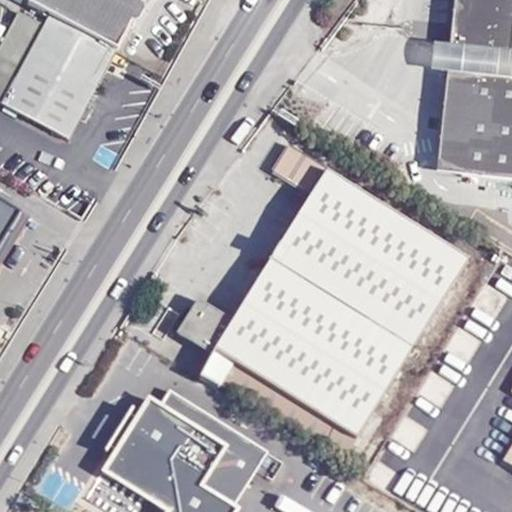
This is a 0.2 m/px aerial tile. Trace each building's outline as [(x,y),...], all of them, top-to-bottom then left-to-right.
[(52,22),(116,56),(145,0),(31,0),(27,9),(52,22)] [(464,72),(454,173),(511,179),(511,0),(447,0),(443,43),(456,45),(455,71),(464,72)] [(0,104),(42,28),(18,14),(0,46),(0,104)] [(68,145),(116,56),(52,22),(6,110),(68,145)] [(429,172),(454,173),(464,72),(455,71),(456,45),(443,43),(428,41),(424,67),(439,69),(429,172)] [(344,460),(467,260),(288,148),(272,174),(311,198),(233,323),(198,301),(178,334),(212,356),(215,351),(235,364),(222,385),(344,460)] [(0,198),(0,233),(15,208),(0,198)] [(162,410),(148,401),(126,437),(103,474),(163,510),(161,511),(238,511),(241,508),(234,504),(266,453),(171,395),(162,410)] [(46,471),(36,491),(68,507),(78,486),(46,471)]
